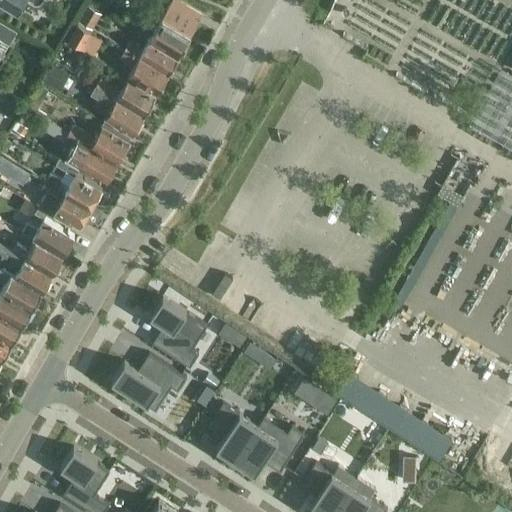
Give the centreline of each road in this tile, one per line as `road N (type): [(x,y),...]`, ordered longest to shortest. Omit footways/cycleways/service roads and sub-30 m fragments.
road 1 (unclassified): [(44,381),(111,260),(167,193),(204,129),(233,51),(264,0)]
road 2 (residential): [(44,381),(245,511)]
